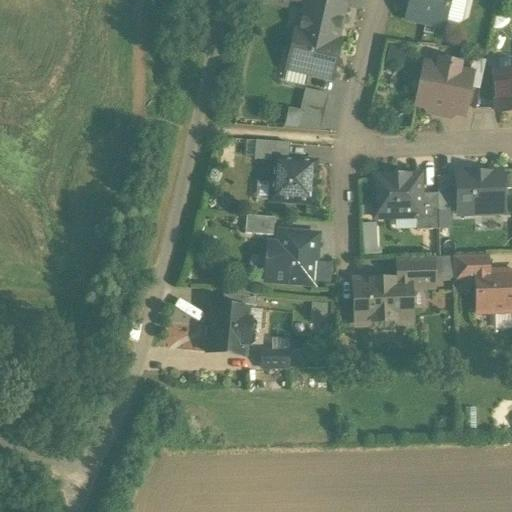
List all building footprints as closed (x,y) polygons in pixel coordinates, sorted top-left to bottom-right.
[(344,7),(314,0),(306,0),(300,32),(295,31),(287,69),(332,79),(340,42),(336,41),(344,7)] [(409,0),(405,20),(444,28),(450,0),(409,0)] [(485,61),(473,58),(469,76),(469,77),(467,87),(479,90),(485,61)] [(456,67),(442,64),(440,70),(426,67),(418,105),(461,114),(467,87),(469,77),(469,76),(455,73),(456,67)] [(511,72),(496,73),(498,113),(511,112),(511,72)] [(328,95),(305,89),(301,106),(325,108),(328,95)] [(325,108),(301,106),(296,130),(320,132),(325,108)] [(270,143),(255,142),(254,160),(269,161),(270,143)] [(290,144),(270,143),(269,161),(274,162),(274,161),(288,162),(290,144)] [(288,162),(274,161),(274,162),(271,201),(311,204),(314,164),(288,162)] [(501,173),(456,175),(456,177),(458,213),(458,215),(502,213),(501,173)] [(420,177),(373,178),(374,218),(416,217),(421,217),(420,195),(420,177)] [(456,177),(437,177),(437,194),(438,214),(458,213),(456,177)] [(437,194),(420,195),(421,217),(416,217),(416,231),(438,230),(438,214),(437,194)] [(274,219),(246,216),(245,234),(273,237),(274,219)] [(317,236),(280,233),(279,248),(272,247),(269,282),(313,286),(313,283),(315,263),(317,236)] [(486,256),(452,257),(453,281),(476,280),(476,275),(487,275),(486,256)] [(432,258),(396,259),(397,281),(409,281),(410,289),(434,288),(432,258)] [(330,264),(315,263),(313,283),(329,284),(330,264)] [(504,273),(491,274),(491,275),(487,275),(476,275),(476,280),(478,313),(511,312),(511,273),(504,274),(504,273)] [(397,281),(354,283),(355,325),(411,324),(410,289),(409,281),(397,281)] [(247,310),(212,307),(210,335),(208,334),(206,353),(243,357),(247,310)] [(288,351),(262,351),(262,369),(288,369),(288,351)]
